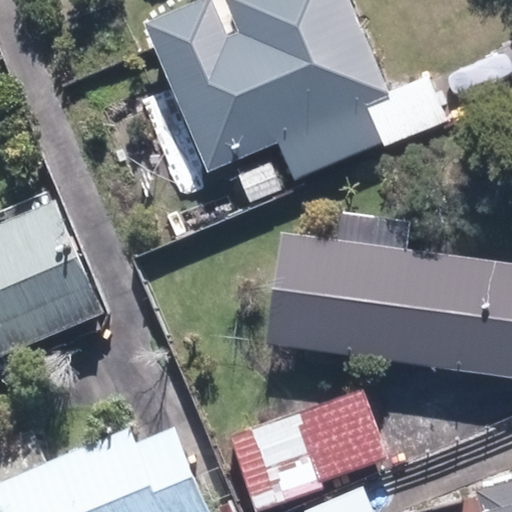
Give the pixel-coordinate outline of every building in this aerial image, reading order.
[(246,0),(256,22),(243,27),(231,0),(202,0),(161,17),(188,80),(144,98),(179,179),(217,163),(219,169),(236,161),(255,205),(462,117),(440,67),(404,83),(368,0),(246,0)] [(76,187),(0,217),(0,358),(125,308),(76,187)] [(511,369),(511,250),(435,242),(439,213),(355,203),(352,228),(298,222),(284,344),(511,369)] [(236,434),(263,506),(398,455),(371,383),(236,434)] [(48,424),(0,443),(0,450),(9,473),(0,476),(0,480),(12,511),(229,511),(191,418),(150,434),(144,419),(60,453),(48,424)] [(511,511),(511,476),(495,480),(502,511),(511,511)]
